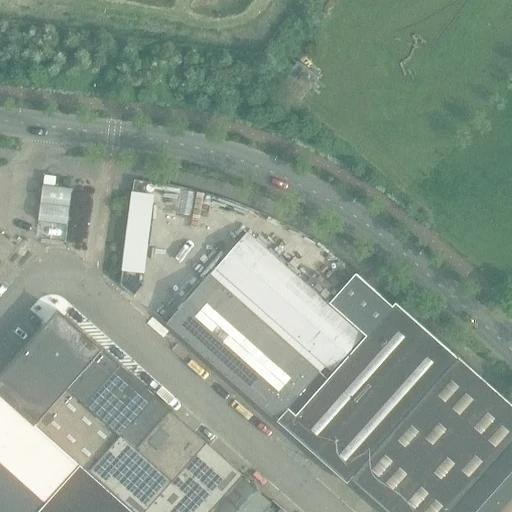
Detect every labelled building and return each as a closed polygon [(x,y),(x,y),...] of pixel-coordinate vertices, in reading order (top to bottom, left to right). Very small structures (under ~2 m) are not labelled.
[(310,85),(318,76),(300,61),(292,70),(310,85)] [(75,186),(45,183),(42,219),(71,222),(75,186)] [(475,511),(511,471),(511,407),(457,358),(395,303),(392,306),(356,273),(339,292),(316,272),(305,284),(247,233),(167,324),(344,481),(348,477),(351,479),(350,480),(386,511),(475,511)] [(243,474),(219,453),(58,309),(0,373),(0,391),(135,511),(209,511),(241,477),(243,474)] [(135,511),(0,391),(0,511),(135,511)] [(511,511),(511,471),(475,511),(511,511)] [(262,511),(270,504),(241,477),(209,511),(262,511)]
